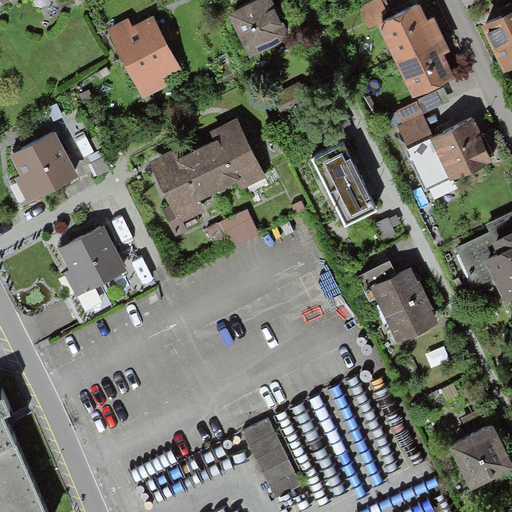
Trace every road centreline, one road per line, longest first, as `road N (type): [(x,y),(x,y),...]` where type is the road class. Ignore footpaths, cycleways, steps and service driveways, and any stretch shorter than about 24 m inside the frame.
road 1 (residential): [(0,302),(97,511)]
road 2 (residential): [(454,0),(511,122)]
